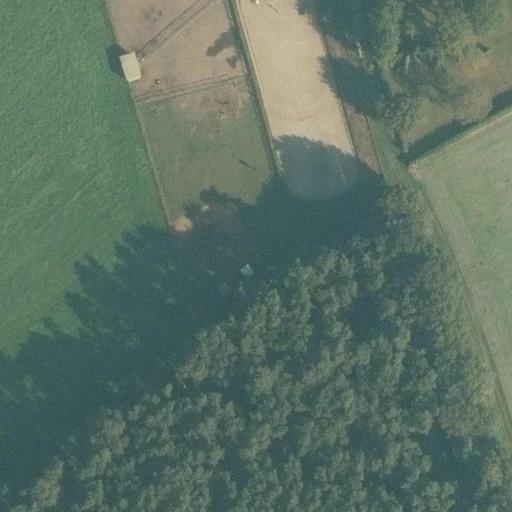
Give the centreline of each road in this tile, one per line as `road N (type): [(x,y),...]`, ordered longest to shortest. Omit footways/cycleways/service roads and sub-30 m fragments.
road 1 (track): [(337,0),(373,134),(511,507)]
road 2 (track): [(409,511),(450,395),(463,381)]
